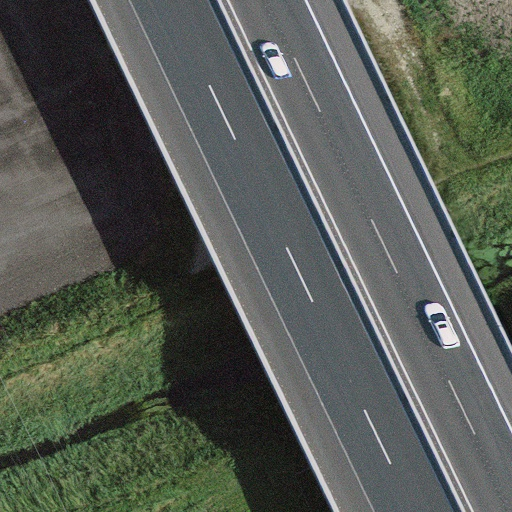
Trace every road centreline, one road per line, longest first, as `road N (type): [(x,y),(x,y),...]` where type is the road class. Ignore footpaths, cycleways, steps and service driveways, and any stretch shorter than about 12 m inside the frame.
road 1 (motorway): [(163,0),(408,511)]
road 2 (motorway): [(511,500),(272,0)]
